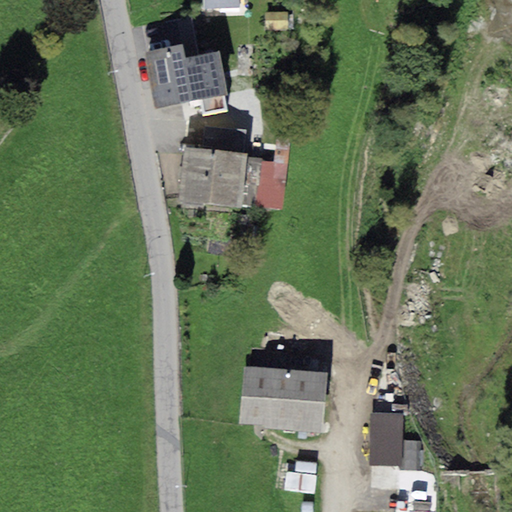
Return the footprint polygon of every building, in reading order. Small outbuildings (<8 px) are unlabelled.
[(144,52),(156,109),(227,95),(219,51),(185,58),(182,45),(144,52)] [(203,150),(245,154),(247,130),(205,126),(203,150)] [(203,150),(185,148),(179,204),(242,210),(243,205),(247,157),(248,154),(245,154),(203,150)] [(264,159),(247,157),(243,205),(259,207),(264,162),(264,159)] [(264,162),(259,207),(283,209),(288,164),(264,162)] [(329,374),(241,369),(238,426),(326,430),(329,374)] [(402,467),(402,414),(370,414),(370,467),(402,467)]
